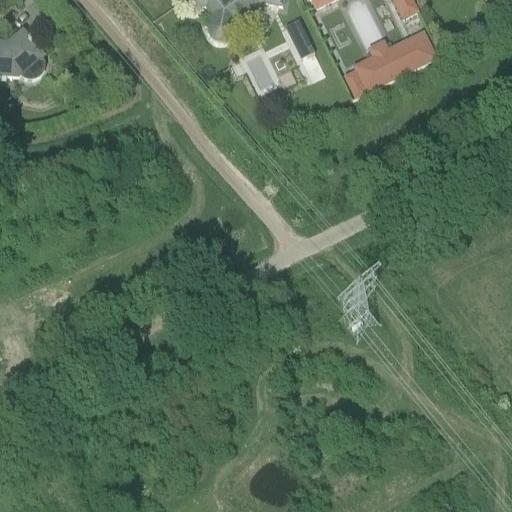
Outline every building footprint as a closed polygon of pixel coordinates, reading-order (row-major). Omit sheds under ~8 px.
[(231,36),(231,35),(233,23),(257,6),(281,11),(283,0),(182,0),(181,7),(205,11),(210,19),(207,32),(207,34),(208,35),(208,36),(208,38),(209,40),(211,41),(212,42),(213,43),(214,44),(216,44),(217,45),(219,45),(220,45),(222,44),(224,44),(226,43),(228,41),(229,41),(230,39),(230,38),(231,36)] [(308,0),(315,13),(337,2),(336,0),(308,0)] [(390,0),(402,24),(417,16),(409,0),(390,0)] [(511,5),(509,3),(498,19),(509,27),(511,22),(511,5)] [(297,26),(284,32),(300,66),(313,60),(297,26)] [(0,74),(4,79),(4,80),(17,82),(19,80),(21,82),(23,83),(25,84),(27,85),(30,85),(33,84),(37,83),(39,81),(42,78),(43,75),(44,71),(44,68),(43,64),(41,61),(43,60),(22,35),(6,48),(0,47),(0,74)] [(424,69),(429,66),(419,46),(409,51),(408,50),(390,59),(395,70),(379,78),(374,67),(356,76),(366,98),(424,69)]
